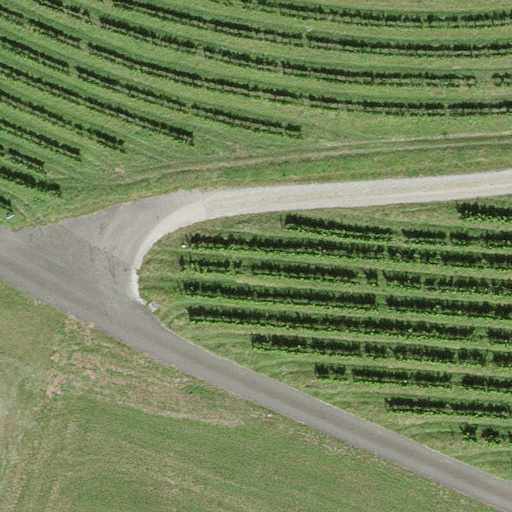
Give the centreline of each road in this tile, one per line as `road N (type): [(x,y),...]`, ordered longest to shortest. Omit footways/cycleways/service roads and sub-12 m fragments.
road 1 (track): [(511,492),(320,413),(58,286),(0,247)]
road 2 (track): [(58,286),(148,220),(271,197),(511,183)]
